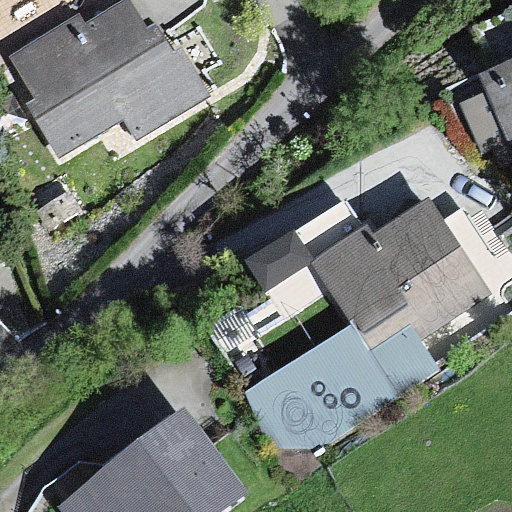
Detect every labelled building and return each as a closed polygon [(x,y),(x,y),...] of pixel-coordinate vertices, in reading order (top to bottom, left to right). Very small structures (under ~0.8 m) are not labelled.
[(82,18),(11,58),(34,97),(29,104),(62,158),(127,118),(139,139),(210,96),(183,52),(176,56),(157,25),(146,27),(130,0),(86,25),(82,18)] [(53,0),(66,21),(102,0),(53,0)] [(511,61),(481,76),(511,145),(511,61)] [(369,227),(313,266),(347,326),(248,394),(263,434),(289,469),(441,370),(428,351),(497,297),(433,199),(376,237),(369,227)] [(294,234),(247,263),(264,290),(311,261),(294,234)] [(187,410),(60,507),(63,511),(224,511),(250,492),(187,410)]
